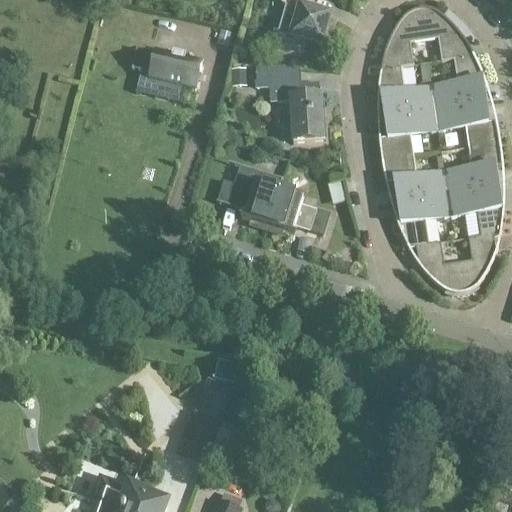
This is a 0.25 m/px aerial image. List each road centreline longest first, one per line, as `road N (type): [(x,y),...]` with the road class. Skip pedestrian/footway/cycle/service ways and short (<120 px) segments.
road 1 (residential): [(394,0),(364,28),(352,140),(379,255),(421,316)]
road 2 (residential): [(421,316),(216,254)]
road 3 (residential): [(449,0),(485,40),(511,117)]
